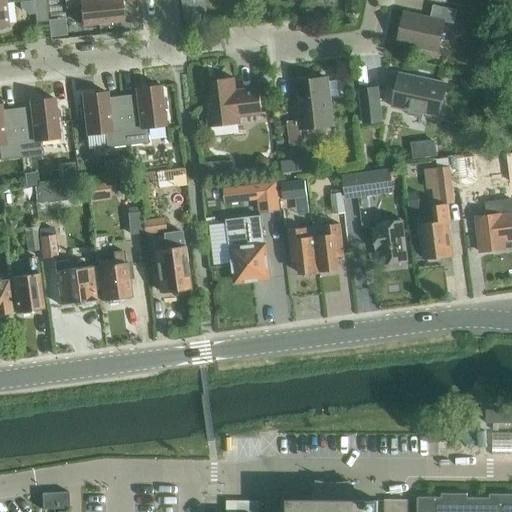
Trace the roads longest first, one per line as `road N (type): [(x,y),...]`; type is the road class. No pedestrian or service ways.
road 1 (secondary): [(0,379),(435,321),(511,322)]
road 2 (residential): [(0,70),(159,48),(163,0)]
